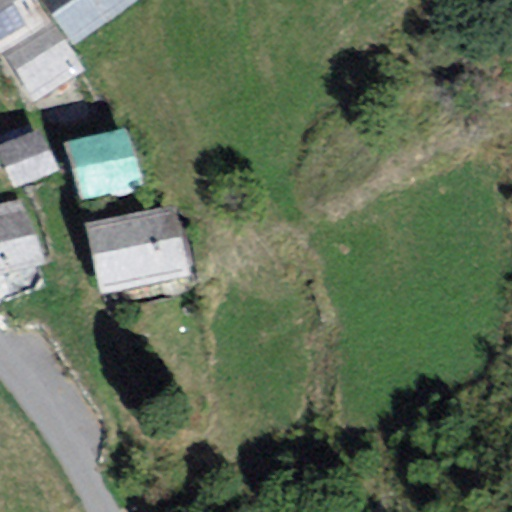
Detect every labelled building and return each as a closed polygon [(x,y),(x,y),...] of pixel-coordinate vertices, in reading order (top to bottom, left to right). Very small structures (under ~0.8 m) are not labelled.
[(18,0),(0,0),(0,60),(40,37),(18,0)] [(128,0),(35,0),(68,48),(133,6),(128,0)] [(44,44),(5,73),(32,110),(72,80),(44,44)] [(30,135),(0,149),(0,178),(8,195),(50,174),(30,135)] [(128,144),(60,158),(70,209),(139,195),(128,144)] [(169,215),(71,239),(91,317),(188,293),(169,215)] [(21,218),(0,223),(0,281),(36,272),(21,218)]
